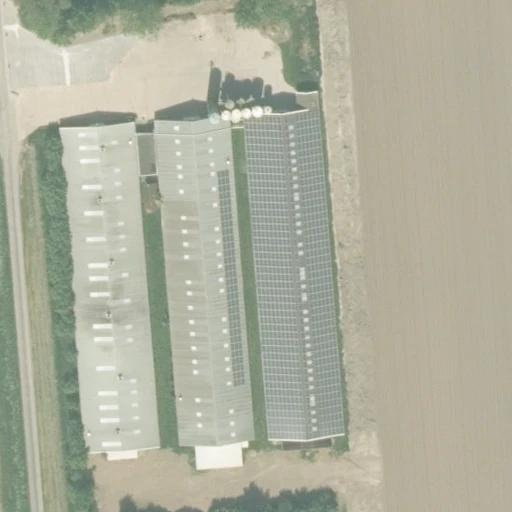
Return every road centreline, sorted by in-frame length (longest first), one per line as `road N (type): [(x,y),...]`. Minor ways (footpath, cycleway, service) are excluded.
road 1 (unclassified): [(33,511),(0,61)]
road 2 (unknown): [(1,84),(239,59)]
